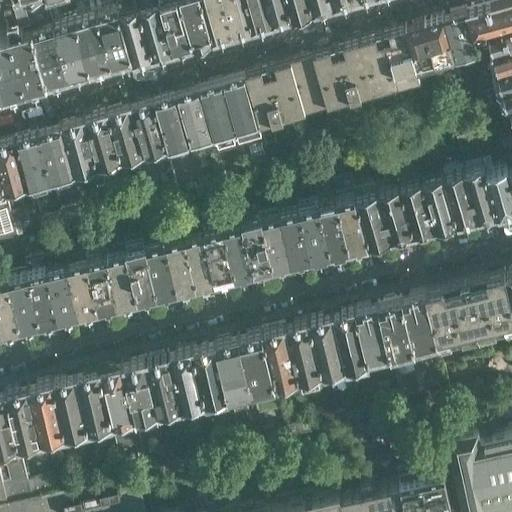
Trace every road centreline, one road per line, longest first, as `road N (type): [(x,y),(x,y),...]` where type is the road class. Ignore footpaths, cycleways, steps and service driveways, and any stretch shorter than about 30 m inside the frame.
road 1 (residential): [(0,362),(511,238)]
road 2 (residential): [(411,0),(0,116)]
